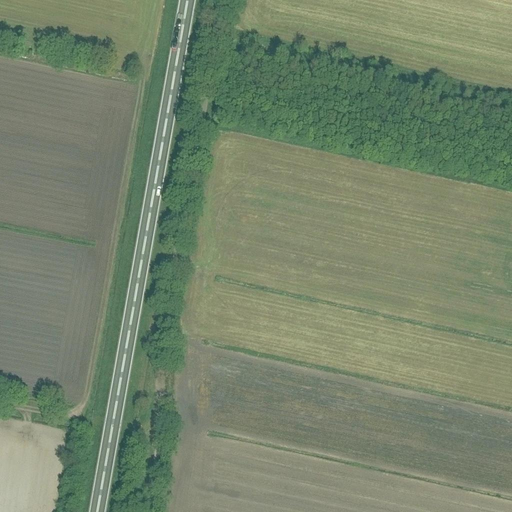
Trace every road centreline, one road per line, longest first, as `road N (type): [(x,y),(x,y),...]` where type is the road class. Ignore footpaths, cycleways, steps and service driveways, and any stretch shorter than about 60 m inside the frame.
road 1 (trunk): [(97,511),(187,0)]
road 2 (unclassified): [(148,511),(160,357),(220,0)]
